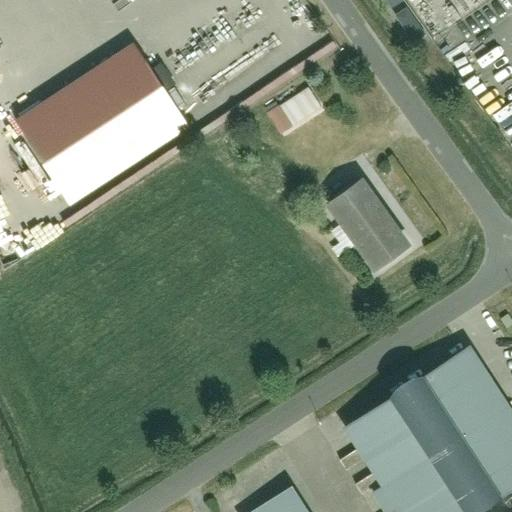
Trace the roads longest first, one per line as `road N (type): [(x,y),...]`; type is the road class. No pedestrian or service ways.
road 1 (residential): [(133,511),(511,266)]
road 2 (unclassified): [(332,0),(511,250)]
